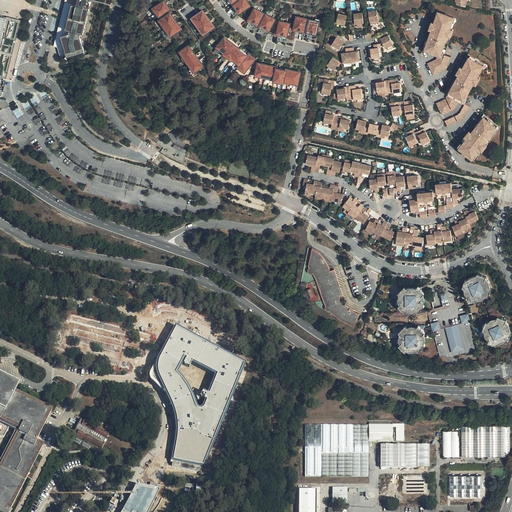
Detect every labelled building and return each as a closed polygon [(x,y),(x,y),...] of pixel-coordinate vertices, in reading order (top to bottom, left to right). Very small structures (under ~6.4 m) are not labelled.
[(61,59),(62,62),(85,55),(79,33),(80,32),(83,33),(89,8),(86,7),(87,4),(90,5),(91,1),(91,0),(65,0),(54,47),(57,48),(61,59)] [(241,0),(235,4),(241,12),(251,5),(247,0),(241,0)] [(457,7),(466,8),(466,2),(467,2),(467,0),(455,0),(456,3),(458,3),(457,7)] [(161,16),(171,8),(165,1),(155,8),(161,16)] [(250,19),(270,30),(276,19),(256,8),(250,19)] [(194,18),(205,34),(215,26),(204,11),(194,18)] [(370,12),(370,19),(371,22),(380,20),(378,11),(371,12),(370,12)] [(0,13),(0,111),(12,105),(8,98),(1,97),(1,95),(4,96),(8,80),(5,79),(6,78),(8,79),(23,19),(0,13)] [(183,28),(171,13),(161,20),(172,36),(183,28)] [(365,23),(364,13),(355,15),(357,24),(365,23)] [(425,52),(437,56),(441,58),(456,19),(439,13),(425,52)] [(346,25),(348,16),(340,14),(338,23),(346,25)] [(296,28),(305,31),(308,18),(298,16),(296,28)] [(249,22),(269,32),(270,30),(250,19),(249,22)] [(308,31),(318,33),(321,21),(311,19),(308,31)] [(281,21),(279,33),(288,35),(291,23),(281,21)] [(394,45),(389,32),(381,36),(387,48),(394,45)] [(341,40),(344,34),(337,33),(335,36),(337,37),(334,45),(341,49),(345,42),(341,40)] [(249,55),(241,49),(240,50),(233,44),(234,43),(226,37),(219,47),(226,53),(225,54),(233,60),(233,58),(241,65),(240,66),(243,68),(241,71),(245,74),(257,58),(250,53),(249,55)] [(382,48),(381,44),(375,45),(375,49),(372,49),(373,58),(381,57),(380,48),(382,48)] [(205,65),(190,45),(180,53),(194,73),(205,65)] [(353,62),(351,48),(347,49),(347,53),(343,54),(344,63),(353,62)] [(355,48),(351,48),(353,62),(362,60),(360,51),(356,51),(355,48)] [(441,58),(437,56),(436,60),(428,65),(436,76),(447,68),(450,61),(441,58)] [(470,56),(448,95),(459,102),(462,104),(485,64),(470,56)] [(338,66),(340,61),(333,57),(329,65),(336,70),(338,66)] [(257,75),(276,79),(276,80),(285,82),(285,81),(299,84),(302,72),(288,69),(288,70),(278,68),(279,67),(260,63),(257,75)] [(331,84),(332,79),(325,78),(322,92),(331,94),(332,87),(333,84),(331,84)] [(396,83),(395,80),(389,81),(390,85),(392,85),(394,93),(402,92),(401,83),(396,83)] [(386,87),(385,82),(377,83),(378,92),(386,91),(387,95),(391,94),(389,86),(386,87)] [(355,99),(364,97),(362,88),(358,89),(357,85),(350,86),(351,91),(354,90),(355,99)] [(352,100),(351,93),(347,93),(346,88),(343,88),(338,89),(339,99),(347,97),(348,100),(352,100)] [(459,102),(448,95),(446,98),(452,110),(455,109),(459,102)] [(451,111),(445,99),(437,104),(442,115),(451,111)] [(400,106),(399,102),(392,104),(394,116),(402,114),(401,106),(400,106)] [(410,106),(409,102),(405,103),(407,116),(415,114),(414,105),(413,105),(410,106)] [(464,119),(471,108),(465,105),(459,114),(455,116),(458,122),(464,119)] [(336,129),(338,116),(326,113),(324,121),(333,123),(332,128),(336,129)] [(342,117),(338,116),(336,129),(339,130),(340,127),(349,129),(351,121),(342,118),(342,117)] [(473,160),(499,127),(485,116),(459,149),(473,160)] [(457,123),(454,117),(445,120),(448,127),(457,123)] [(369,132),(370,128),(366,127),(367,121),(359,119),(357,128),(365,131),(364,133),(368,134),(369,132)] [(382,134),(382,130),(378,129),(379,125),(371,124),(370,128),(369,132),(377,134),(376,137),(380,138),(382,134)] [(384,124),(382,130),(382,134),(389,136),(391,126),(384,124)] [(416,134),(414,130),(408,133),(409,136),(407,138),(411,146),(418,143),(414,134),(416,134)] [(425,133),(424,130),(417,133),(419,137),(420,137),(423,144),(431,140),(427,133),(425,133)] [(313,164),(311,172),(315,172),(318,157),(309,155),(309,157),(305,156),(304,162),(313,164)] [(324,164),(327,155),(323,155),(323,156),(319,155),(318,157),(315,172),(318,173),(321,163),(324,164)] [(331,156),(327,155),(324,164),(328,165),(326,175),(330,176),(330,174),(334,160),(334,158),(330,157),(331,156)] [(340,162),(334,160),(330,174),(334,174),(335,170),(338,171),(340,162)] [(350,172),(350,171),(351,171),(353,161),(351,161),(346,160),(343,170),(350,172)] [(354,176),(358,177),(358,176),(361,164),(361,163),(353,161),(351,171),(355,171),(354,176)] [(371,166),(361,164),(358,176),(362,176),(363,173),(369,174),(371,166)] [(396,176),(395,172),(388,173),(389,183),(396,183),(396,176)] [(385,173),(378,174),(378,178),(379,184),(386,183),(385,173)] [(396,176),(396,183),(397,190),(401,190),(401,185),(405,185),(403,175),(396,176)] [(408,177),(409,189),(413,188),(412,184),(418,183),(417,176),(408,177)] [(376,193),(380,192),(379,184),(378,178),(371,179),(372,189),(376,188),(376,193)] [(319,181),(315,180),(314,183),(308,181),(306,189),(316,192),(319,181)] [(316,192),(315,194),(323,196),(326,186),(322,185),(323,182),(319,181),(316,192)] [(452,188),(451,182),(442,183),(444,195),(446,195),(446,197),(453,197),(452,188)] [(326,186),(323,196),(332,198),(335,184),(331,183),(330,187),(326,186)] [(444,195),(442,183),(435,183),(436,198),(441,198),(441,195),(444,195)] [(332,198),(331,200),(341,202),(343,194),(337,192),(338,185),(335,184),(332,198)] [(460,188),(452,188),(453,197),(454,200),(454,203),(456,203),(456,196),(461,196),(460,188)] [(433,191),(425,192),(426,205),(430,205),(430,206),(434,206),(433,191)] [(425,192),(417,193),(418,199),(419,207),(424,207),(424,205),(426,205),(425,192)] [(344,204),(345,205),(351,209),(355,204),(359,199),(357,197),(354,200),(350,197),(346,203),(344,204)] [(420,213),(419,211),(419,207),(418,199),(410,200),(411,210),(415,210),(416,214),(420,213)] [(349,212),(356,217),(356,216),(364,206),(361,203),(358,206),(355,204),(351,209),(349,212)] [(367,209),(364,206),(356,216),(364,222),(369,216),(365,212),(367,209)] [(465,214),(469,223),(478,219),(475,211),(469,214),(467,210),(464,212),(465,214)] [(463,230),(471,227),(469,223),(465,214),(461,216),(463,220),(459,222),(463,230)] [(379,222),(380,220),(376,217),(374,221),(371,219),(366,228),(373,232),(374,230),(379,222)] [(457,235),(464,232),(463,230),(459,222),(458,219),(454,221),(456,225),(453,227),(457,235)] [(374,230),(382,234),(387,224),(388,222),(383,220),(382,224),(379,222),(374,230)] [(436,240),(443,239),(441,225),(441,222),(437,223),(438,229),(435,230),(436,240)] [(387,224),(382,234),(390,239),(394,232),(388,229),(390,225),(387,224)] [(441,225),(443,239),(450,238),(448,229),(445,229),(444,225),(441,225)] [(405,241),(405,242),(412,243),(415,228),(415,226),(411,226),(410,232),(406,231),(405,241)] [(398,240),(405,241),(406,231),(407,227),(403,227),(402,230),(398,230),(398,240)] [(415,228),(412,243),(422,244),(423,236),(418,236),(419,229),(415,228)] [(430,232),(425,233),(428,243),(436,241),(436,240),(435,230),(435,228),(429,228),(430,232)] [(316,253),(309,249),(305,267),(307,270),(306,271),(305,271),(305,272),(304,272),(304,273),(304,274),(304,275),(305,276),(306,277),(307,277),(308,277),(309,277),(310,277),(311,276),(315,281),(316,285),(317,285),(317,286),(318,286),(319,287),(320,287),(320,288),(321,288),(322,289),(322,290),(323,290),(323,291),(324,292),(324,293),(324,294),(325,294),(325,295),(325,296),(325,297),(325,298),(325,299),(325,300),(325,301),(324,302),(324,303),(323,304),(327,313),(325,313),(325,314),(325,315),(325,316),(325,317),(326,318),(327,318),(327,319),(328,319),(329,319),(330,319),(331,317),(335,321),(343,328),(350,331),(359,335),(364,322),(363,321),(362,323),(356,320),(356,318),(352,316),(351,317),(347,312),(343,307),(341,303),(341,302),(345,300),(342,292),(337,294),(333,284),(338,282),(335,273),(330,275),(329,274),(327,267),(322,259),(316,253)] [(468,277),(466,277),(463,284),(466,286),(469,294),(468,297),(476,301),(478,297),(482,296),(486,294),(489,295),(492,287),(489,286),(486,278),(487,274),(478,271),(478,273),(468,277)] [(322,305),(325,313),(327,313),(323,304),(324,303),(324,302),(325,301),(325,300),(325,299),(325,298),(325,297),(325,296),(325,295),(325,294),(324,294),(324,293),(324,292),(323,291),(323,290),(322,290),(322,289),(321,288),(320,288),(320,287),(319,287),(318,286),(317,286),(317,285),(316,285),(315,281),(311,276),(310,277),(313,282),(315,286),(322,305)] [(339,284),(338,282),(333,284),(337,294),(342,292),(339,284)] [(406,285),(400,291),(402,293),(402,303),(400,305),(406,311),(409,309),(414,309),(417,309),(419,311),(425,305),(424,303),(423,294),(426,292),(420,286),(418,287),(409,287),(406,285)] [(469,321),(466,312),(457,314),(460,323),(469,321)] [(506,321),(508,317),(500,314),(499,317),(494,319),(490,321),(487,320),(484,328),(487,329),(491,337),(489,340),(497,344),(497,342),(508,337),(510,339),(511,333),(511,330),(510,329),(506,321)] [(331,317),(330,319),(334,323),(342,329),(349,332),(358,336),(359,335),(350,331),(343,328),(335,321),(331,317)] [(440,327),(438,318),(429,320),(431,329),(440,327)] [(203,468),(247,360),(176,323),(149,371),(150,375),(152,379),(164,391),(171,402),(174,411),(175,419),(176,429),(174,442),(170,462),(203,468)] [(461,348),(456,324),(444,327),(450,351),(461,348)] [(406,325),(400,331),(402,332),(402,342),(400,344),(406,351),(407,349),(417,349),(420,351),(426,345),(424,342),(424,333),(426,331),(420,325),(418,327),(415,327),(409,327),(406,325)] [(17,392),(21,383),(0,371),(0,430),(8,432),(11,427),(20,433),(0,472),(0,511),(2,511),(3,511),(13,511),(14,511),(9,509),(11,506),(14,507),(45,445),(38,441),(53,411),(17,392)] [(108,434),(80,419),(69,439),(98,454),(108,434)] [(390,427),(390,423),(367,423),(367,424),(367,440),(390,440),(390,427)] [(401,424),(390,423),(390,427),(394,427),(394,440),(400,440),(401,424)] [(367,440),(367,424),(302,424),(302,475),(366,475),(367,440)] [(506,458),(507,432),(440,431),(439,457),(506,458)] [(394,466),(394,441),(379,441),(379,466),(394,466)] [(412,467),(412,442),(396,441),(396,466),(412,467)] [(429,467),(429,442),(413,442),(413,467),(429,467)] [(483,472),(449,473),(450,498),(483,497),(483,472)] [(394,498),(394,474),(378,473),(377,497),(394,498)] [(411,499),(411,474),(396,474),(395,498),(411,499)] [(428,499),(428,474),(413,474),(412,499),(428,499)] [(147,511),(160,487),(136,483),(123,508),(120,511),(147,511)] [(346,502),(346,487),(329,487),(329,502),(346,502)] [(320,511),(320,488),(296,488),(296,511),(320,511)]
